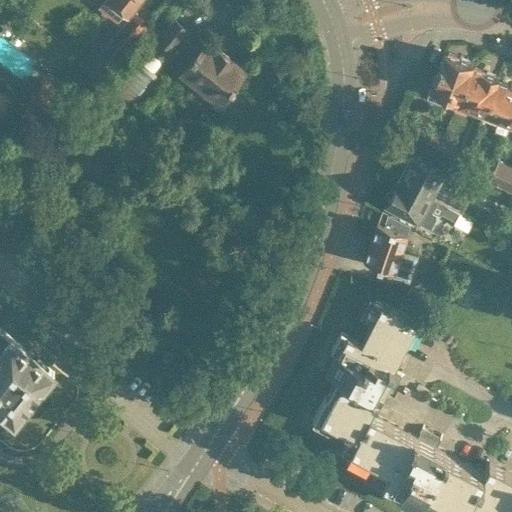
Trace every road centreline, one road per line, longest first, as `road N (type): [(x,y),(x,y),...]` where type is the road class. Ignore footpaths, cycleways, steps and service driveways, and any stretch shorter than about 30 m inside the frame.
road 1 (tertiary): [(208,446),(262,361),(299,278),(343,119),(340,45)]
road 2 (unclassified): [(340,45),(476,6)]
